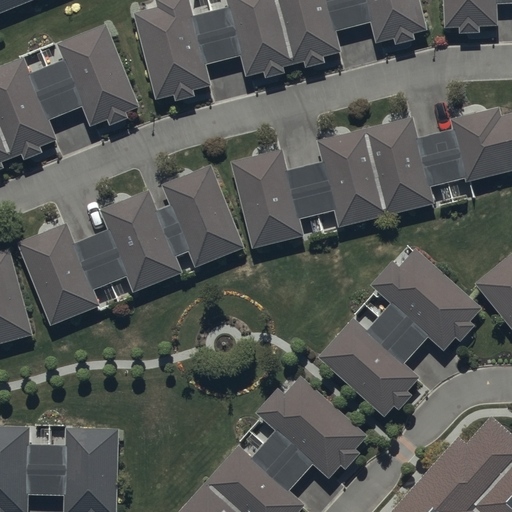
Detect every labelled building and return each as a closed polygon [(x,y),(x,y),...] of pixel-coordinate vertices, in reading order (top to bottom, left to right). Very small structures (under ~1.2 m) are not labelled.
[(0,0),(0,15),(35,0),(0,0)] [(155,0),(157,7),(137,12),(157,98),(178,93),(179,99),(196,95),(195,90),(212,86),(207,65),(241,57),(245,74),(265,70),(266,76),(286,72),(285,64),(305,60),(307,66),(329,61),(327,54),(344,51),(339,30),(373,23),(377,39),(396,34),(398,41),(416,37),(415,30),(427,27),(420,0),(228,0),(230,7),(194,15),(190,0),(155,0)] [(511,0),(442,0),(443,27),(461,27),(461,34),(483,33),(483,26),(499,26),(498,5),(511,4),(511,0)] [(0,169),(9,166),(6,160),(23,152),(27,160),(46,152),(44,148),(60,141),(51,120),(86,105),(94,124),(109,118),(113,127),(131,119),(128,112),(143,106),(107,23),(59,44),(66,61),(34,75),(25,55),(0,66),(0,169)] [(285,151),(233,165),(255,250),(304,237),(301,223),(339,213),(343,227),(434,203),(431,190),(468,181),(469,184),(511,172),(511,119),(503,121),(501,112),(456,124),(457,130),(420,139),(415,120),(321,144),(326,164),(291,173),(285,151)] [(18,243),(51,326),(101,306),(95,290),(128,277),(134,292),(184,273),(178,259),(191,253),(197,268),(247,248),(214,165),(164,185),(172,206),(158,211),(150,191),(102,210),(110,231),(76,244),(68,224),(18,243)] [(0,344),(34,336),(11,250),(0,252),(0,344)] [(482,310),(416,251),(401,268),(395,262),(373,286),(393,305),(368,332),(354,320),(319,359),(385,419),(395,408),(399,412),(412,397),(409,394),(422,379),(408,366),(430,341),(444,354),(457,340),(461,344),(475,328),(470,323),(482,310)] [(511,258),(478,286),(511,328),(511,258)] [(285,433),(319,467),(331,479),(368,443),(307,381),(270,418),(285,433)] [(511,511),(511,432),(499,421),(475,449),(466,442),(404,511),(511,511)] [(65,444),(63,492),(63,509),(114,511),(118,425),(66,423),(65,444)] [(29,425),(0,424),(0,511),(15,511),(25,511),(26,491),(28,442),(29,425)] [(285,433),(259,459),(293,493),(319,467),(285,433)] [(65,444),(28,442),(26,491),(63,492),(65,444)] [(246,447),(211,481),(241,511),(304,511),(308,509),(293,493),(259,459),(246,447)] [(241,511),(211,481),(179,511),(241,511)]
